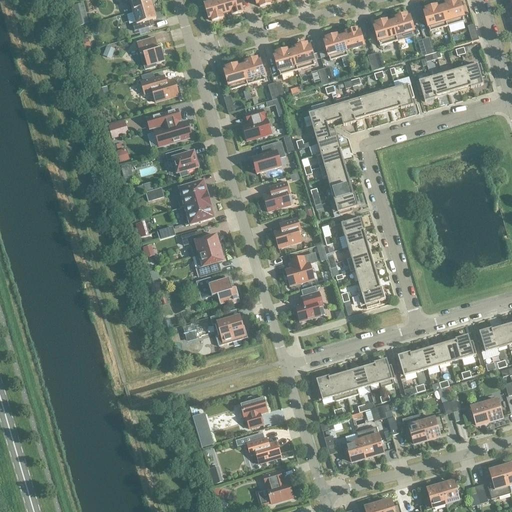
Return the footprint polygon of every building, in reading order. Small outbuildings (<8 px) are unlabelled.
[(131,13),(133,13),(152,7),(150,0),(123,0),(124,2),(128,1),(131,13)] [(227,15),(222,1),(221,0),(207,0),(204,1),(209,20),(211,19),(212,22),(223,19),(222,15),(226,14),(226,15),(227,15)] [(222,1),(227,15),(227,14),(231,13),(232,16),(243,13),(242,10),(244,10),(241,0),(221,0),(222,1)] [(442,9),(447,28),(464,22),(459,4),(457,4),(456,2),(446,5),(447,8),(442,10),(442,8),(442,9)] [(152,7),(133,13),(136,24),(133,26),(135,32),(152,27),(150,21),(156,19),(152,7)] [(442,10),(437,11),(436,8),(426,11),(426,13),(424,14),(430,33),(447,28),(442,9),(441,9),(442,10)] [(93,11),(80,15),(83,24),(95,21),(93,11)] [(392,23),(396,38),(413,33),(409,18),(407,19),(407,17),(396,20),(397,23),(392,24),(392,23)] [(375,29),(379,43),(380,47),(398,42),(396,38),(392,23),(391,23),(392,24),(387,26),(386,23),(376,26),(376,28),(375,29)] [(475,27),(469,28),(473,43),(479,41),(475,27)] [(342,38),(346,52),(363,47),(359,33),(357,34),(357,31),(346,34),(347,38),(342,39),(342,38)] [(342,38),(342,39),(337,40),(337,37),(326,40),(326,43),(325,43),(330,62),(348,57),(346,52),(342,38)] [(84,52),(91,50),(88,39),(82,41),(84,52)] [(137,44),(139,51),(141,56),(144,55),(146,59),(142,60),(145,70),(156,67),(156,65),(165,62),(161,50),(158,51),(155,39),(137,44)] [(428,56),(432,55),(434,54),(430,40),(424,42),(427,51),(428,56)] [(428,56),(427,51),(424,42),(418,43),(423,58),(428,56)] [(292,52),(292,53),(298,72),(315,67),(309,48),(307,48),(307,46),(296,49),(297,52),(293,54),(292,52)] [(277,57),(275,58),(280,77),(298,72),(292,53),(292,54),(288,55),(287,52),(276,55),(277,57)] [(377,66),(379,71),(384,69),(380,54),(374,56),(377,66)] [(369,58),(373,72),(379,71),(377,66),(374,56),(369,58)] [(242,67),(248,86),(265,81),(259,62),(258,63),(257,61),(246,64),(247,67),(243,68),(242,67)] [(471,89),(473,89),(481,87),(481,86),(483,86),(480,75),(483,74),(481,65),(478,66),(477,66),(465,69),(471,88),(470,88),(471,89)] [(242,67),(242,68),(238,70),(237,67),(226,70),(227,72),(225,73),(230,91),(248,86),(242,67)] [(330,69),(324,71),(329,85),(334,84),(330,69)] [(471,88),(465,69),(454,73),(460,92),(460,91),(470,88),(471,88)] [(324,71),(319,72),(323,87),(329,85),(324,71)] [(460,92),(454,73),(442,76),(448,96),(448,94),(459,91),(459,92),(460,92)] [(448,96),(442,76),(431,79),(436,98),(437,98),(447,95),(447,96),(448,96)] [(164,77),(153,80),(141,83),(145,96),(153,93),(156,103),(178,97),(174,81),(166,83),(164,77)] [(436,98),(431,79),(419,83),(419,84),(416,84),(420,98),(423,97),(425,103),(427,102),(427,103),(435,100),(437,99),(437,98),(436,98)] [(285,98),(280,84),(274,85),(279,100),(285,98)] [(269,87),(273,102),(279,100),(274,85),(269,87)] [(395,90),(401,108),(400,108),(401,110),(403,109),(403,110),(411,107),(413,106),(411,100),(414,99),(410,86),(407,87),(407,86),(395,90)] [(384,93),(390,113),(390,112),(400,108),(401,108),(395,90),(384,93)] [(389,113),(390,113),(384,93),(372,97),(378,116),(379,116),(378,115),(389,112),(389,113)] [(327,106),(334,104),(331,95),(325,97),(327,106)] [(224,99),(227,110),(228,115),(235,113),(231,97),(224,99)] [(378,116),(372,97),(361,100),(367,120),(367,118),(377,115),(378,116)] [(354,124),(355,123),(349,103),(350,103),(348,99),(336,102),(337,107),(335,108),(339,121),(341,121),(343,127),(345,126),(345,127),(354,124)] [(361,100),(350,103),(349,103),(355,123),(356,123),(355,122),(366,119),(366,120),(367,120),(361,100)] [(335,108),(309,115),(327,125),(339,121),(335,108)] [(159,148),(192,138),(187,123),(179,125),(178,121),(180,121),(177,111),(147,120),(150,129),(156,128),(157,132),(155,132),(159,148)] [(264,119),(265,118),(262,111),(245,116),(247,124),(251,122),(252,125),(243,128),(247,143),(271,135),(267,121),(265,121),(264,119)] [(330,137),(327,125),(309,115),(316,141),(330,137)] [(112,138),(128,133),(124,122),(109,126),(112,138)] [(331,140),(330,137),(316,141),(321,155),(321,156),(341,150),(340,148),(341,148),(338,140),(337,138),(331,140)] [(255,170),(256,175),(281,168),(278,160),(285,158),(281,143),(265,147),(268,156),(252,160),(253,162),(250,163),(252,170),(255,170)] [(115,162),(125,160),(123,149),(112,151),(115,162)] [(186,156),(184,150),(167,155),(169,161),(172,160),(177,175),(179,174),(181,178),(188,176),(187,172),(198,168),(194,153),(186,156)] [(341,150),(321,156),(321,155),(316,157),(319,169),(344,161),(343,161),(339,151),(341,150)] [(344,162),(344,161),(319,169),(323,180),(328,179),(327,179),(347,173),(347,172),(346,173),(343,162),(344,162)] [(131,167),(121,170),(124,182),(134,180),(131,167)] [(327,179),(328,179),(331,190),(351,184),(350,184),(349,184),(346,174),(347,173),(327,179)] [(139,185),(141,191),(149,189),(147,182),(139,185)] [(180,209),(207,201),(205,195),(207,194),(203,182),(179,190),(175,192),(178,200),(182,199),(185,208),(180,209)] [(271,195),(263,197),(268,213),(290,207),(288,197),(290,196),(286,183),(269,188),(271,195)] [(351,185),(351,184),(331,190),(334,201),(334,202),(353,196),(350,185),(351,185)] [(161,189),(145,194),(148,202),(163,198),(161,189)] [(353,196),(334,202),(334,201),(330,203),(333,215),(338,213),(339,216),(352,213),(352,212),(352,210),(358,208),(357,206),(358,206),(355,197),(354,195),(353,196)] [(180,210),(185,208),(187,217),(183,218),(185,227),(190,226),(190,227),(214,219),(211,208),(209,208),(207,201),(180,209),(180,210)] [(311,211),(304,212),(306,220),(313,218),(311,211)] [(341,225),(345,237),(363,232),(365,232),(364,230),(365,230),(362,221),(361,219),(355,221),(354,218),(341,222),(342,225),(341,225)] [(301,243),(298,233),(300,232),(297,220),(280,225),(282,232),(274,234),(279,250),(301,243)] [(172,228),(157,233),(159,241),(175,237),(172,228)] [(367,243),(363,232),(345,237),(348,249),(368,243),(368,242),(367,243)] [(195,257),(220,250),(216,236),(203,240),(201,233),(182,238),(184,247),(191,244),(195,257)] [(348,249),(351,260),(371,254),(370,254),(367,244),(368,243),(348,249)] [(220,250),(195,257),(199,269),(198,269),(200,279),(220,273),(218,264),(224,262),(223,259),(224,257),(223,251),(220,250)] [(320,259),(326,257),(324,251),(318,253),(320,259)] [(371,254),(351,260),(347,261),(350,273),(355,272),(375,266),(374,265),(373,266),(370,255),(371,255),(371,254)] [(144,265),(154,263),(152,255),(143,257),(144,265)] [(292,270),(285,272),(290,288),(314,281),(309,266),(318,264),(315,255),(290,262),(292,270)] [(375,266),(355,272),(358,283),(378,277),(377,277),(374,267),(375,266)] [(378,277),(358,283),(361,294),(362,295),(380,289),(377,278),(378,278),(378,277)] [(210,279),(196,283),(195,283),(200,297),(210,294),(212,298),(217,297),(220,306),(231,302),(232,305),(240,303),(236,290),(232,291),(229,281),(212,285),(210,279)] [(362,295),(361,294),(357,296),(360,308),(366,306),(367,310),(376,307),(375,304),(385,301),(385,299),(382,290),(382,288),(380,289),(362,295)] [(156,294),(159,307),(166,305),(162,292),(156,294)] [(302,299),(304,306),(296,308),(300,323),(320,317),(318,308),(323,307),(319,294),(302,299)] [(226,314),(210,318),(212,326),(218,325),(221,336),(216,337),(219,347),(247,339),(244,327),(240,328),(239,325),(241,325),(239,318),(229,321),(226,314)] [(511,325),(504,328),(503,327),(503,328),(509,347),(508,347),(510,351),(511,350),(511,325)] [(503,328),(492,331),(492,330),(491,330),(497,350),(508,347),(509,347),(503,328),(503,327),(502,327),(503,328)] [(497,350),(491,330),(489,330),(481,333),(479,333),(481,340),(478,341),(482,354),(485,353),(485,354),(497,350)] [(456,340),(462,360),(474,357),(474,356),(476,355),(473,342),(470,343),(468,337),(466,337),(457,340),(456,340)] [(450,364),(462,360),(456,340),(455,340),(456,342),(445,345),(445,344),(444,344),(450,364)] [(439,367),(450,364),(444,344),(444,345),(434,348),(433,347),(439,367)] [(427,371),(439,367),(433,347),(432,348),(433,349),(422,352),(422,351),(421,351),(427,371)] [(416,374),(427,371),(421,351),(421,352),(411,355),(410,354),(416,374)] [(183,354),(176,356),(178,364),(186,362),(183,354)] [(403,378),(416,374),(410,354),(408,354),(400,356),(400,357),(398,357),(400,364),(397,364),(400,378),(403,377),(403,378)] [(392,380),(395,379),(391,366),(388,367),(386,361),(384,361),(376,363),(376,364),(374,364),(380,384),(381,389),(394,385),(392,380)] [(364,369),(364,368),(363,368),(369,388),(380,384),(374,364),(374,366),(364,369)] [(486,366),(487,372),(495,370),(493,364),(486,366)] [(352,372),(352,371),(357,391),(358,391),(369,388),(363,368),(363,369),(352,372)] [(341,376),(341,375),(340,375),(347,399),(359,396),(358,391),(357,391),(352,371),(351,372),(351,373),(341,376)] [(347,399),(340,375),(340,376),(329,379),(329,378),(328,378),(334,398),(335,403),(347,399)] [(334,398),(328,378),(327,378),(318,380),(319,381),(317,381),(318,388),(315,389),(319,402),(322,401),(322,402),(334,398)] [(363,403),(369,402),(367,393),(361,395),(363,403)] [(246,403),(240,405),(245,420),(247,420),(250,430),(263,426),(260,416),(268,414),(263,398),(255,400),(254,400),(253,399),(253,398),(252,398),(251,398),(250,398),(249,398),(248,399),(247,400),(246,401),(246,402),(246,403)] [(456,401),(449,403),(452,414),(459,412),(456,401)] [(485,404),(483,405),(489,422),(499,419),(502,418),(497,402),(497,401),(494,402),(485,405),(485,404)] [(446,416),(452,414),(449,403),(442,405),(446,416)] [(474,422),(475,425),(475,426),(479,425),(489,422),(483,405),(482,406),(473,408),(464,411),(468,424),(469,424),(469,423),(474,422)] [(389,406),(383,408),(385,414),(391,412),(389,406)] [(386,420),(385,414),(383,408),(371,411),(374,423),(386,420)] [(440,418),(435,419),(432,420),(423,423),(421,423),(426,441),(437,438),(440,437),(440,436),(439,432),(444,430),(444,431),(440,418)] [(394,419),(387,421),(390,432),(392,437),(399,435),(394,419)] [(411,426),(402,429),(406,442),(407,442),(407,441),(412,440),(413,444),(413,445),(416,444),(426,441),(421,423),(420,424),(411,426)] [(329,431),(327,424),(320,426),(322,433),(329,431)] [(376,428),(357,434),(364,459),(374,456),(379,455),(383,453),(383,452),(378,437),(379,437),(378,436),(376,428)] [(209,431),(197,434),(202,449),(214,446),(209,431)] [(390,432),(384,434),(386,441),(393,439),(392,437),(390,432)] [(340,447),(344,461),(344,460),(349,458),(350,462),(350,463),(354,462),(364,459),(357,434),(356,434),(359,442),(357,442),(349,445),(340,447)] [(254,437),(245,439),(247,445),(251,457),(256,456),(259,465),(281,459),(276,443),(268,446),(266,439),(256,442),(254,437)] [(332,437),(324,440),(329,457),(337,454),(332,437)] [(247,445),(245,439),(238,441),(239,447),(247,445)] [(511,495),(508,488),(510,487),(511,486),(511,467),(503,470),(510,495),(511,495)] [(217,468),(208,471),(212,486),(222,483),(217,468)] [(491,501),(510,495),(503,470),(493,474),(493,473),(489,474),(490,475),(491,479),(486,480),(485,480),(491,501)] [(293,499),(288,483),(282,485),(281,481),(282,481),(280,473),(263,478),(266,486),(267,486),(268,489),(267,490),(271,505),(293,499)] [(451,486),(441,489),(446,506),(447,506),(456,503),(459,502),(459,501),(454,485),(451,486)] [(483,486),(475,489),(480,506),(488,504),(483,486)] [(423,499),(423,498),(426,511),(435,509),(444,506),(444,507),(446,506),(441,489),(430,492),(427,493),(427,494),(428,497),(423,499)] [(471,508),(480,506),(475,489),(466,491),(471,508)] [(219,497),(219,498),(227,500),(229,493),(221,490),(221,491),(219,497)] [(400,511),(398,505),(398,506),(393,508),(392,503),(378,507),(379,511),(400,511)]
